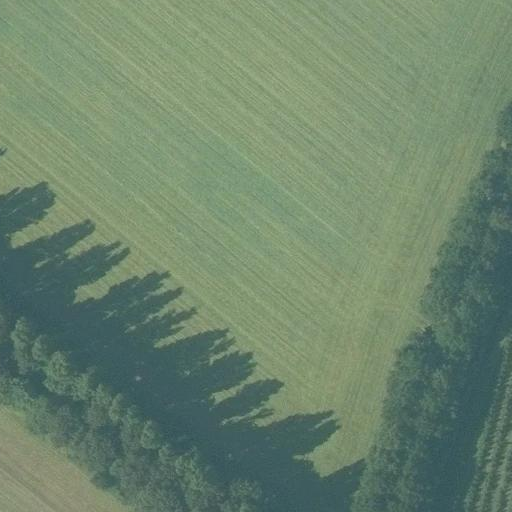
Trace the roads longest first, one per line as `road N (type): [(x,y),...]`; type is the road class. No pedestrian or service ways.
road 1 (unclassified): [(379,511),(447,301),(511,170)]
road 2 (unclassified): [(208,511),(0,335)]
